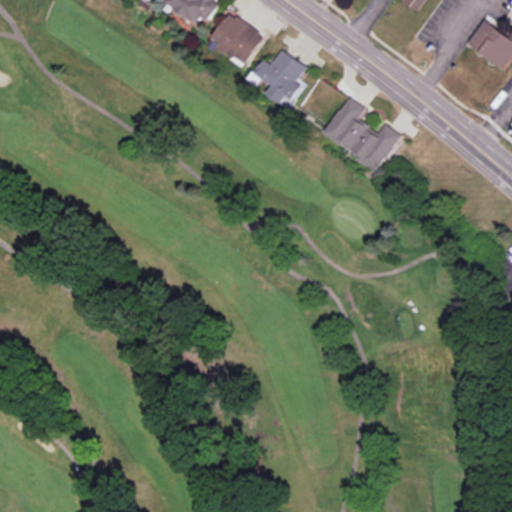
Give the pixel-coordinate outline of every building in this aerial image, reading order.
[(223,3),(217,0),(172,0),(171,3),(210,25),(223,3)] [(428,0),(402,0),(420,12),(428,0)] [(233,13),(214,42),(250,65),(269,36),(233,13)] [(511,15),(511,39),(501,31),(511,15)] [(511,39),(501,31),(486,18),(468,41),(504,70),(511,59),(511,39)] [(311,67),(285,49),(275,64),(269,59),(260,73),(277,85),(271,93),(293,108),(307,87),(300,83),(311,67)] [(327,134),(382,170),(405,135),(388,124),(382,133),(362,119),(369,108),(352,96),(327,134)]
